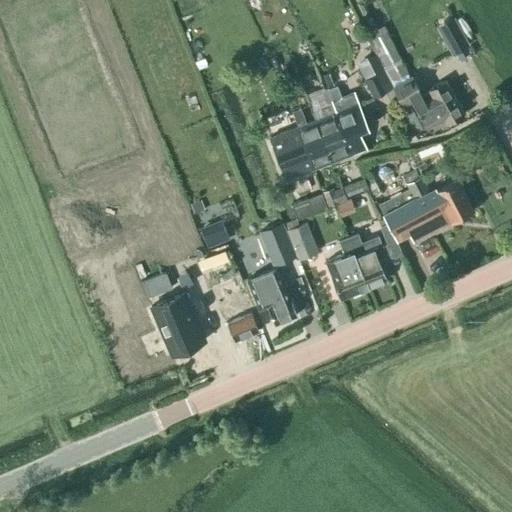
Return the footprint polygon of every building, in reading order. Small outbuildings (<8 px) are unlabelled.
[(453,18),(435,28),(451,56),(469,47),(453,18)] [(374,37),(368,41),(381,65),(389,82),(407,73),(386,31),(383,25),(371,31),(374,37)] [(363,80),(371,97),(390,88),(376,58),(358,66),(364,79),(363,80)] [(201,60),(197,62),(194,63),(198,71),(207,67),(203,59),(201,60)] [(402,106),(413,100),(415,105),(413,106),(425,128),(443,118),(446,124),(462,114),(443,81),(427,90),(430,96),(422,101),(419,96),(421,95),(411,77),(392,87),(402,106)] [(336,85),(326,89),(332,105),(320,110),(322,117),(305,124),(299,108),(290,111),(296,127),(268,138),(285,180),(365,149),(358,132),(367,128),(357,104),(352,91),(340,96),(336,85)] [(411,111),(408,113),(405,114),(413,133),(414,133),(422,129),(413,110),(411,111)] [(383,215),(382,215),(386,223),(379,227),(387,245),(396,241),(408,235),(411,242),(472,211),(456,178),(433,190),(433,191),(428,194),(419,177),(406,184),(409,188),(378,204),(383,215)] [(355,181),(354,182),(343,186),(347,197),(361,191),(357,181),(355,181)] [(339,188),(336,189),(333,190),(339,203),(346,200),(340,187),(339,188)] [(309,214),(304,199),(290,204),(296,219),(309,214)] [(316,252),(305,222),(287,230),(298,259),(316,252)] [(205,224),(203,225),(199,227),(207,248),(217,244),(208,223),(205,224)] [(357,233),(349,236),(368,287),(386,280),(379,264),(388,261),(378,235),(361,242),(357,233)] [(368,287),(349,236),(338,240),(343,254),(325,261),(340,299),(368,287)] [(226,243),(197,254),(204,273),(233,263),(226,243)] [(247,278),(259,310),(268,306),(275,324),(296,316),(277,266),(247,278)] [(155,276),(149,278),(141,281),(148,300),(173,292),(166,272),(155,276)] [(234,339),(235,341),(258,331),(237,281),(215,290),(224,313),(223,313),(227,323),(214,328),(221,345),(234,339)] [(183,292),(151,306),(171,355),(204,341),(183,292)] [(190,378),(209,372),(203,352),(184,358),(190,378)]
